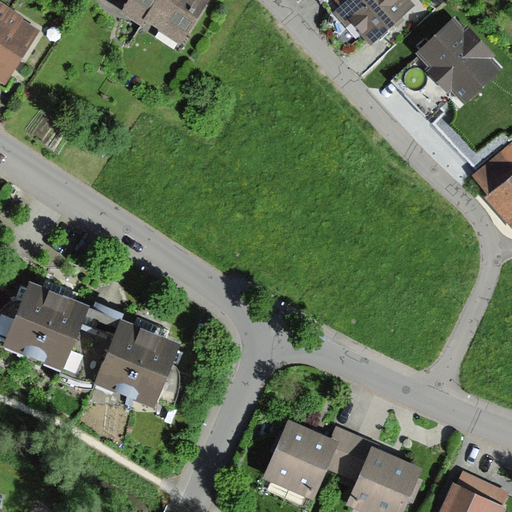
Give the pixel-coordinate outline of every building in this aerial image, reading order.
[(206,0),(126,0),(120,10),(140,24),(143,18),(178,42),(206,0)] [(340,0),(329,11),(343,26),(348,22),(367,42),(408,3),(405,0),(340,0)] [(0,23),(9,10),(0,4),(0,23)] [(9,10),(0,23),(0,81),(2,83),(38,31),(9,10)] [(464,29),(449,14),(411,52),(424,65),(420,69),(444,93),(446,91),(461,106),(501,67),(491,57),(494,54),(467,26),(464,29)] [(444,100),(413,67),(392,86),(423,119),(444,100)] [(511,138),(510,136),(466,175),(484,194),(479,196),(511,233),(511,138)] [(181,342),(29,280),(2,347),(154,409),(181,342)] [(329,437),(285,418),(259,479),(310,500),(326,462),(340,468),(354,433),(334,425),(329,437)] [(370,440),(354,433),(340,468),(355,475),(342,504),(360,511),(398,511),(419,468),(368,445),(370,440)] [(457,468),(451,480),(474,491),(503,505),(509,493),(457,468)] [(436,511),(465,511),(474,491),(451,480),(436,511)] [(499,511),(503,505),(474,491),(465,511),(499,511)]
